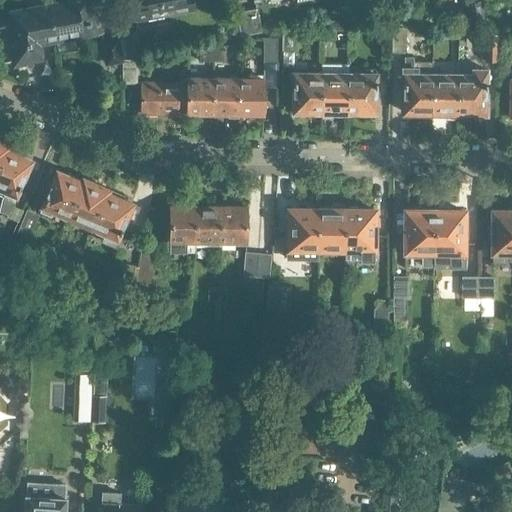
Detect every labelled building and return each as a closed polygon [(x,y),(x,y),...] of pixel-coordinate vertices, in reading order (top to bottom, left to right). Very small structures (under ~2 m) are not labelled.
[(67,0),(68,2),(48,5),(54,38),(101,30),(97,6),(89,7),(88,0),(67,0)] [(132,0),(136,21),(195,10),(193,0),(132,0)] [(489,16),(486,0),(473,0),(472,0),(475,19),(489,16)] [(6,13),(6,15),(6,16),(0,17),(0,32),(10,31),(16,64),(41,59),(38,42),(54,38),(48,5),(22,10),(21,8),(10,10),(10,12),(6,13)] [(240,9),(242,20),(244,34),(265,30),(261,6),(240,9)] [(415,22),(391,18),(392,52),(404,52),(404,32),(415,32),(415,22)] [(387,19),(378,19),(378,32),(387,32),(387,19)] [(244,34),(242,20),(233,22),(228,29),(230,36),(244,34)] [(322,37),(332,37),(332,30),(332,21),(323,22),(323,30),(322,37)] [(448,38),(459,38),(459,28),(448,26),(448,38)] [(283,28),(283,51),(296,51),(296,27),(283,28)] [(139,56),(136,32),(124,34),(127,58),(139,56)] [(486,32),(486,60),(499,61),(499,35),(486,32)] [(264,61),(277,62),(278,38),(264,38),(264,61)] [(122,62),(119,51),(117,39),(103,42),(108,65),(122,62)] [(213,49),(200,49),(200,61),(213,62),(213,49)] [(227,49),(213,49),(213,62),(227,62),(227,49)] [(428,115),(431,115),(432,74),(432,62),(413,62),(413,56),(404,56),(404,68),(403,68),(403,111),(417,112),(417,114),(420,115),(425,115),(428,113),(428,115)] [(137,58),(124,62),(124,83),(137,83),(137,58)] [(318,115),(320,115),(321,71),(306,71),(306,68),(295,67),(294,111),(307,111),(307,113),(310,114),(315,114),(318,113),(318,115)] [(364,72),(348,71),(347,115),(351,115),(352,114),(354,115),(359,115),(362,113),(362,111),(375,112),(376,68),(364,68),(364,72)] [(472,116),(472,112),(486,112),(486,69),(474,69),(474,74),(459,74),(459,81),(458,116),(472,116)] [(348,71),(321,71),(320,115),(335,115),(338,117),(343,118),(346,116),(346,115),(347,115),(348,71)] [(57,88),(57,72),(43,72),(43,88),(57,88)] [(459,74),(432,74),(431,115),(458,116),(459,81),(459,74)] [(186,77),(186,84),(187,84),(186,114),(212,114),(212,78),(186,77)] [(236,114),(237,78),(212,78),(212,114),(236,114)] [(264,78),(237,78),(236,114),(263,115),(264,78)] [(142,114),(186,114),(187,84),(186,84),(142,83),(142,114)] [(9,146),(7,145),(0,162),(0,194),(1,195),(0,210),(8,214),(32,160),(19,155),(20,152),(9,147),(9,146)] [(67,218),(82,181),(81,180),(79,177),(74,175),(71,176),(70,177),(58,171),(40,210),(51,215),(52,211),(67,218)] [(82,181),(67,218),(92,229),(109,189),(97,184),(98,183),(96,181),(91,179),(87,179),(86,179),(84,178),(83,181),(82,181)] [(109,189),(92,229),(105,235),(104,238),(114,243),(132,204),(120,198),(121,197),(120,195),(114,193),(110,193),(109,192),(110,190),(109,189)] [(319,207),(319,210),(319,250),(346,250),(346,210),(346,207),(343,207),(341,205),(334,205),(331,207),(319,207)] [(194,253),(194,206),(171,206),(171,227),(167,227),(167,253),(194,253)] [(197,242),(219,243),(219,206),(194,206),(194,253),(197,253),(197,242)] [(247,207),(219,206),(219,243),(247,243),(247,207)] [(289,209),(288,250),(288,260),(319,260),(319,250),(319,210),(317,210),(316,209),(313,207),(307,207),(304,209),(289,209)] [(346,250),(346,259),(373,259),(374,250),(375,250),(375,210),(360,210),(357,207),(351,207),(348,210),(346,210),(346,250)] [(433,256),(433,210),(422,210),(420,207),(413,207),(411,210),(406,210),(405,256),(422,257),(422,265),(435,265),(435,256),(433,256)] [(433,256),(435,256),(464,257),(465,211),(449,210),(446,207),(439,207),(436,210),(433,210),(433,256)] [(29,208),(8,257),(21,262),(41,214),(29,208)] [(511,252),(511,208),(511,209),(509,211),(494,211),(493,258),(509,258),(509,253),(511,252)] [(12,237),(11,237),(0,232),(0,256),(2,257),(12,237)] [(245,275),(257,276),(259,253),(247,252),(245,275)] [(142,253),(139,265),(134,292),(149,294),(157,256),(142,253)] [(272,254),(259,253),(257,276),(270,277),(272,254)] [(65,259),(61,270),(69,274),(74,262),(65,259)] [(118,288),(134,292),(139,265),(123,262),(118,288)] [(478,297),(478,276),(463,276),(463,297),(478,297)] [(480,297),(480,309),(479,313),(494,313),(495,276),(478,276),(478,297),(480,297)] [(410,277),(394,277),(394,322),(408,322),(408,295),(410,295),(410,277)] [(209,286),(209,301),(221,301),(221,286),(209,286)] [(279,308),(281,288),(270,287),(267,316),(289,317),(289,309),(279,308)] [(389,299),(373,299),(373,324),(389,325),(389,299)] [(92,386),(92,373),(74,373),(74,385),(92,386)] [(113,396),(91,395),(91,409),(90,421),(112,422),(113,396)] [(72,420),(90,421),(91,409),(73,408),(72,420)] [(257,423),(238,422),(238,434),(256,435),(257,423)] [(288,449),(316,451),(318,425),(290,423),(288,449)] [(500,489),(511,482),(511,458),(491,469),(500,489)] [(261,464),(258,508),(274,509),(277,465),(261,464)] [(385,478),(382,509),(395,511),(399,480),(385,478)] [(444,478),(439,511),(463,511),(467,489),(468,489),(469,488),(481,489),(482,482),(444,478)] [(27,495),(25,511),(66,511),(67,497),(65,497),(66,484),(53,483),(53,496),(27,495)] [(121,492),(103,491),(101,511),(140,511),(141,504),(121,503),(121,492)]
